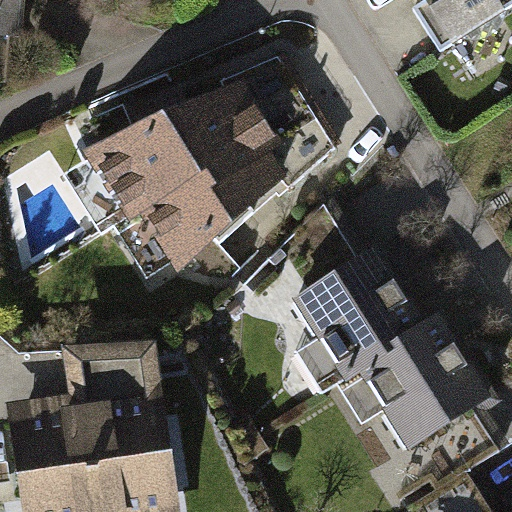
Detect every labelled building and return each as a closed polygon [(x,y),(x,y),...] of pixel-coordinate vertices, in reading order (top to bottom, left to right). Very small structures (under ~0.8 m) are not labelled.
[(0,0),(0,31),(24,32),(26,0),(0,0)] [(511,0),(417,0),(449,52),(511,13),(511,0)] [(139,214),(296,87),(279,56),(84,150),(89,157),(65,173),(93,221),(119,209),(126,222),(139,214)] [(296,87),(139,214),(174,271),(277,193),(281,197),(334,149),(296,87)] [(382,343),(423,314),(374,241),(290,292),(314,337),(295,349),(321,393),(338,382),(387,351),(382,343)] [(383,410),(405,448),(494,394),(437,306),(423,314),(382,343),(387,351),(338,382),(362,423),(383,410)] [(68,393),(6,398),(22,511),(182,511),(155,336),(61,346),(68,393)]
